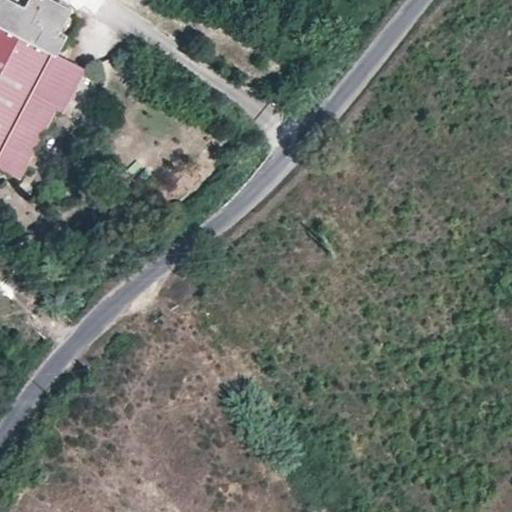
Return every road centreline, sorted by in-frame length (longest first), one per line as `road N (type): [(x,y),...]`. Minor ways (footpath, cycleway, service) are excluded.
road 1 (residential): [(0,445),(55,370),(307,139),(420,0)]
road 2 (track): [(307,139),(89,0)]
